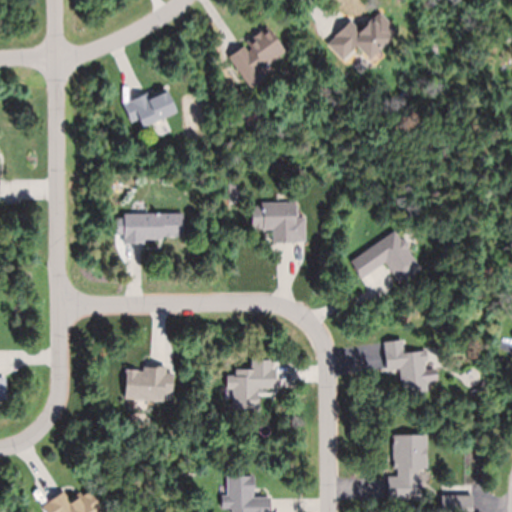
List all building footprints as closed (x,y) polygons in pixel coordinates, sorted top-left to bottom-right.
[(398,32),(379,12),(358,31),(349,22),(326,43),(342,60),(355,47),(368,61),(398,32)] [(260,68),(283,53),(267,28),(227,54),(248,88),(266,77),(260,68)] [(145,95),(122,106),(130,123),(137,120),(140,128),(174,113),(165,92),(147,100),(145,95)] [(250,204),(250,231),(271,230),(272,243),(304,242),(304,218),(294,218),(294,203),(250,204)] [(181,241),(181,214),(123,214),(123,241),(181,241)] [(348,261),(359,279),(385,263),(397,283),(419,270),(396,232),(348,261)] [(383,342),(385,370),(400,369),(401,395),(428,393),(425,352),(403,353),(402,341),(383,342)] [(275,362),(250,362),(250,373),(228,373),(228,410),(258,410),(258,394),(275,394),(275,362)] [(124,400),(171,401),(172,370),(125,368),(124,400)] [(387,500),(418,501),(419,470),(426,470),(426,437),(393,436),(392,478),(387,478),(387,500)] [(268,511),(268,499),(252,499),(251,477),(225,478),(226,498),(221,498),(221,511),(229,511),(228,511),(268,511)] [(103,511),(90,490),(69,503),(63,493),(41,507),(43,511),(103,511)] [(470,511),(470,498),(457,498),(457,502),(452,502),(451,511),(470,511)]
